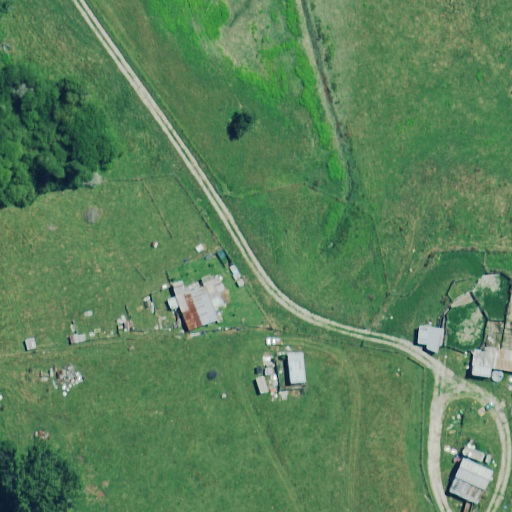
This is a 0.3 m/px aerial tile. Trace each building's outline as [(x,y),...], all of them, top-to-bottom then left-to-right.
[(175,290),(189,331),(218,321),(206,286),(186,293),(184,287),(175,290)] [(420,326),(418,344),(428,345),(427,350),(439,354),(440,346),(442,347),(444,328),(420,326)] [(492,368),(511,371),(511,351),(486,347),(485,353),(474,351),(470,375),(491,378),(492,368)] [(287,354),(290,384),(306,383),(303,353),(287,354)] [(463,447),(460,456),(480,463),(483,455),(463,447)] [(464,458),(449,493),(478,505),(493,471),(464,458)]
